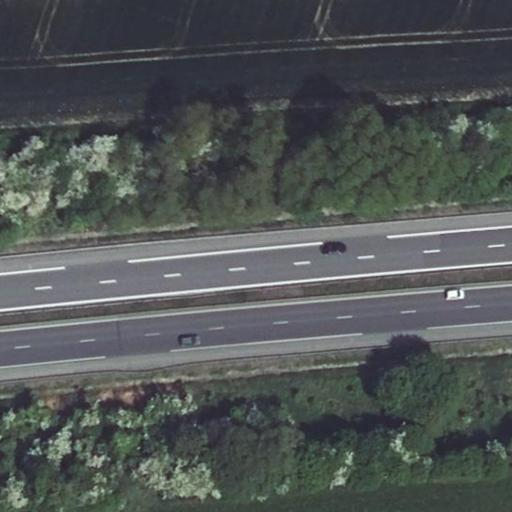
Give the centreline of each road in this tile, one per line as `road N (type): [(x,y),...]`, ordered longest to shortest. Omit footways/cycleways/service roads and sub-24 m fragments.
road 1 (motorway): [(511,246),(0,292)]
road 2 (motorway): [(0,351),(511,305)]
